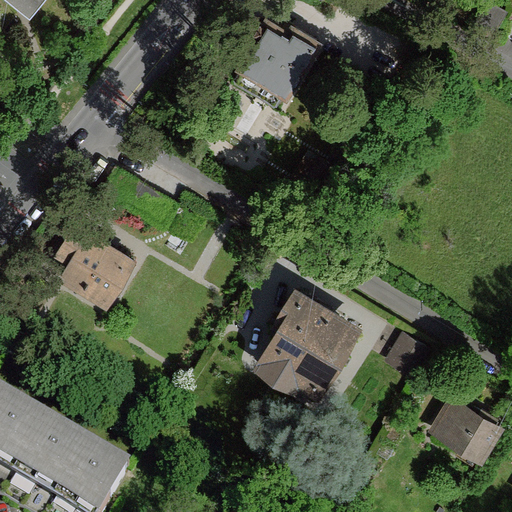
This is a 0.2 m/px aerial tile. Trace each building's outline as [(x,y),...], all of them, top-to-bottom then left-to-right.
[(508,11),(489,1),(473,29),(492,39),(508,11)] [(258,37),(242,63),(244,65),(285,88),(287,90),(318,39),(294,24),(290,31),(268,18),(257,36),(258,37)] [(285,88),(244,65),(235,79),(276,104),(285,88)] [(313,227),(346,172),(328,161),(294,216),(313,227)] [(179,203),(117,165),(100,193),(122,206),(126,201),(165,226),(179,203)] [(79,256),(69,272),(105,294),(127,258),(78,228),(66,248),(79,256)] [(346,356),(360,331),(300,296),(286,318),(291,322),(268,360),(270,367),(315,395),(322,385),(325,386),(344,355),(346,356)] [(25,342),(0,328),(0,347),(17,357),(25,342)] [(430,347),(404,331),(396,345),(422,361),(430,347)] [(0,393),(0,473),(67,511),(104,511),(129,468),(0,393)] [(496,426),(453,399),(438,425),(482,451),(496,426)]
